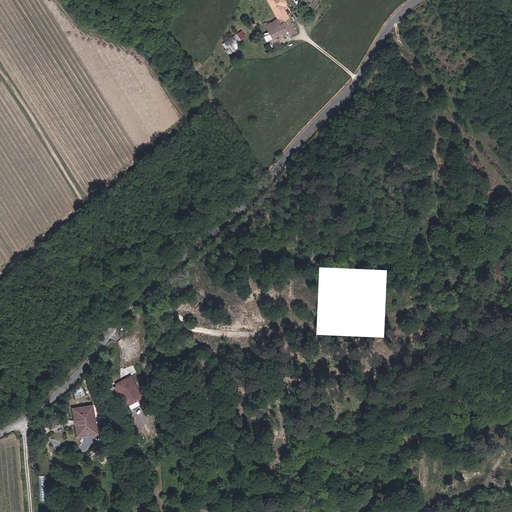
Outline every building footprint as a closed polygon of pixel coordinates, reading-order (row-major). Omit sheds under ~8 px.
[(286,5),(287,5),(284,0),(273,0),(269,2),(277,16),(278,18),(282,24),(290,19),(284,9),(283,7),(286,5)] [(264,23),(269,32),(273,39),(289,31),(291,35),(297,32),(290,19),(282,24),(278,18),(271,22),(270,20),(264,23)] [(238,41),(246,36),(242,30),(234,35),(238,41)] [(268,42),(273,39),(269,32),(264,34),(268,42)] [(224,42),(228,52),(238,49),(234,38),(224,42)] [(131,377),(116,384),(123,399),(125,398),(129,405),(146,398),(141,390),(139,391),(131,377)] [(75,409),(71,406),(76,438),(97,434),(93,403),(91,406),(94,432),(79,434),(75,409)] [(79,434),(94,432),(91,406),(75,409),(79,434)]
